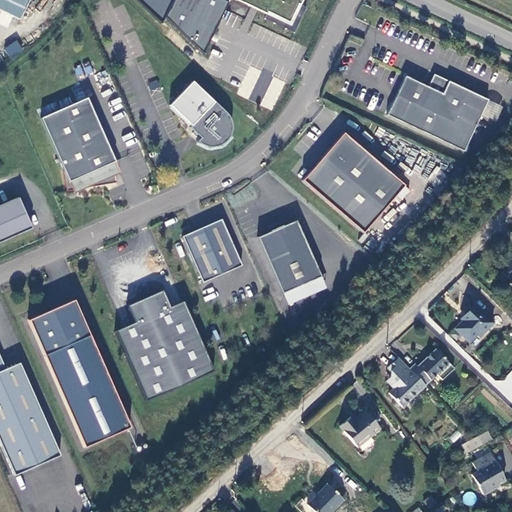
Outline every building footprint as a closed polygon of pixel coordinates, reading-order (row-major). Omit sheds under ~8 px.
[(0,0),(0,10),(19,20),(28,0),(0,0)] [(164,17),(203,54),(210,40),(224,9),(228,0),(236,0),(267,14),(288,24),(297,6),(299,7),(302,0),(172,0),(169,7),(165,5),(162,13),(165,15),(164,17)] [(305,10),(299,7),(297,6),(288,24),(267,14),(263,21),(293,34),(305,10)] [(12,59),(24,50),(16,40),(4,49),(12,59)] [(78,78),(93,72),(89,63),(75,70),(78,78)] [(432,76),(427,88),(404,78),(385,117),(462,153),(486,102),(432,76)] [(228,119),(224,113),(213,102),(212,103),(191,82),(168,106),(190,126),(188,128),(192,132),(191,134),(195,138),(197,136),(199,138),(195,141),(196,142),(200,145),(203,146),(207,148),(212,148),(218,146),(220,145),(222,144),(226,140),(228,136),(229,134),(230,129),(230,126),(229,121),(228,119)] [(86,99),(40,119),(62,171),(65,192),(115,183),(112,163),(113,163),(86,99)] [(500,109),(487,102),(480,116),(494,123),(500,109)] [(393,197),(402,187),(341,134),(300,182),(361,235),(393,197)] [(402,187),(393,197),(399,202),(407,192),(402,187)] [(0,242),(30,229),(17,198),(0,205),(0,242)] [(219,220),(180,237),(201,284),(240,267),(219,220)] [(294,222),(255,239),(280,295),(318,278),(319,278),(294,222)] [(511,261),(501,273),(509,281),(507,284),(511,288),(511,261)] [(318,278),(280,295),(285,306),(323,290),(318,278)] [(144,402),(212,372),(181,302),(168,308),(163,297),(165,297),(162,291),(125,307),(132,324),(113,332),(144,402)] [(72,301),(26,321),(84,448),(130,427),(72,301)] [(492,322),(474,304),(460,319),(462,321),(454,328),(469,342),(476,334),(479,337),(492,322)] [(414,364),(409,369),(425,385),(448,362),(435,349),(417,366),(414,364)] [(397,357),(391,364),(394,366),(400,360),(397,357)] [(393,388),(388,393),(403,408),(425,385),(409,369),(400,360),(394,366),(391,364),(387,368),(390,372),(390,377),(392,380),(389,383),(393,388)] [(0,448),(12,476),(58,456),(17,363),(3,370),(0,362),(0,448)] [(357,448),(379,429),(364,410),(353,420),(350,417),(339,426),(357,448)] [(458,431),(449,436),(452,442),(461,437),(458,431)] [(487,431),(475,438),(480,446),(492,439),(487,431)] [(456,449),(460,457),(480,446),(475,438),(456,449)] [(470,464),(475,472),(470,476),(482,495),(491,488),(490,488),(503,479),(486,453),(470,464)] [(307,505),(314,511),(331,511),(343,500),(326,484),(307,505)] [(472,490),(461,496),(467,506),(477,501),(472,490)] [(423,501),(429,509),(437,503),(431,495),(423,501)]
